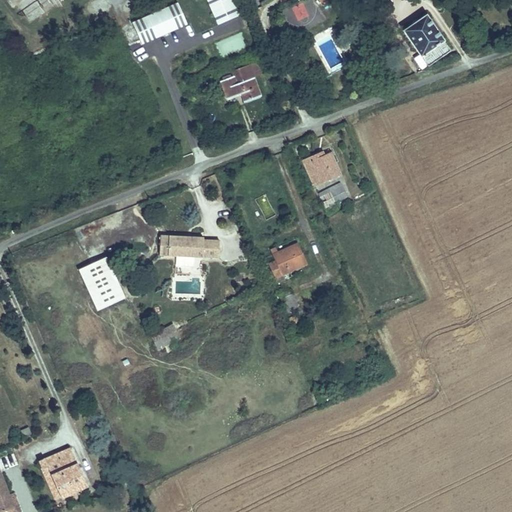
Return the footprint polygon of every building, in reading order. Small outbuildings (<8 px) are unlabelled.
[(239,18),(231,0),(204,0),(218,27),(239,18)] [(141,48),(186,27),(176,5),(131,26),(141,48)] [(305,7),(280,7),(281,27),(305,26),(305,7)] [(426,17),(403,33),(421,57),(417,60),(422,66),(425,63),(428,66),(451,50),(426,17)] [(325,71),(342,62),(326,30),(308,39),(325,71)] [(231,79),(219,84),(226,100),(240,94),(243,102),(259,96),(248,68),(230,75),(231,79)] [(321,156),(307,162),(311,173),(320,170),(326,185),(344,178),(336,157),(324,162),(321,156)] [(341,191),(322,198),(327,210),(346,202),(341,191)] [(254,200),(265,221),(276,215),(265,194),(254,200)] [(163,238),(162,259),(203,260),(204,239),(163,238)] [(276,262),(267,266),(274,282),(306,268),(297,246),(274,257),(276,262)] [(72,269),(93,314),(122,300),(101,256),(72,269)] [(276,299),(280,308),(293,303),(289,294),(276,299)] [(153,338),(155,343),(176,332),(174,327),(153,338)] [(181,341),(180,340),(176,332),(155,343),(159,350),(160,352),(181,341)] [(37,465),(40,472),(48,468),(60,495),(61,498),(84,488),(69,451),(37,465)] [(48,468),(40,472),(51,498),(60,495),(48,468)] [(0,511),(20,511),(13,496),(8,498),(0,478),(0,511)]
